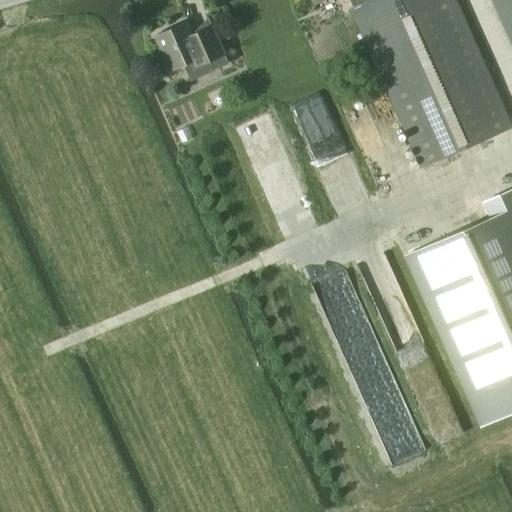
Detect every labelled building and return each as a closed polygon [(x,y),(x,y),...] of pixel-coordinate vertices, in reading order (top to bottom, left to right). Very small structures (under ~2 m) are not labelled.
[(312,0),(314,4),(322,0),(348,0),(353,8),(370,0),(312,0)] [(370,0),(353,8),(350,9),(420,168),(511,127),(511,126),(455,0),(370,0)] [(511,0),(491,0),(511,46),(511,0)] [(170,71),(184,64),(187,71),(210,61),(214,70),(228,64),(218,40),(197,48),(186,23),(155,36),(170,71)] [(511,411),(511,274),(487,219),(406,255),(482,425),(511,411)]
